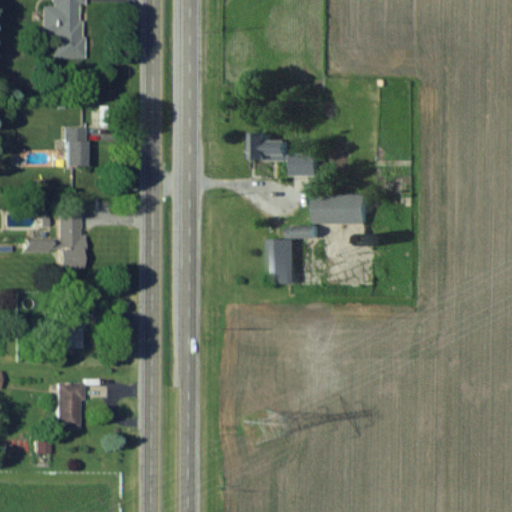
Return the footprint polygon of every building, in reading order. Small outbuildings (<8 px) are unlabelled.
[(50,0),(50,5),(40,5),(40,32),(52,32),(52,57),(82,58),(82,0),(50,0)] [(83,164),(83,127),(61,127),(61,164),(83,164)] [(291,175),(318,175),(318,152),(287,152),(287,139),(267,139),(267,132),(251,132),(252,160),(291,160),(291,175)] [(314,194),(314,222),(366,222),(366,194),(314,194)] [(56,239),(20,239),(20,252),(56,252),(56,269),(80,269),(80,211),(56,211),(56,239)] [(294,283),(294,238),(269,239),(269,283),(294,283)] [(47,326),(47,348),(81,348),(81,307),(62,307),(62,326),(47,326)] [(54,427),(78,427),(78,381),(54,381),(54,427)]
